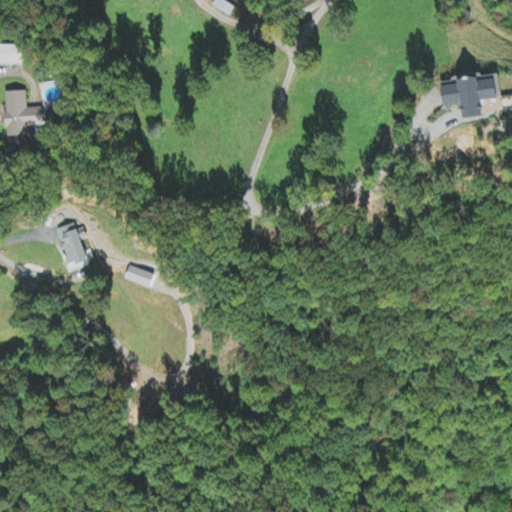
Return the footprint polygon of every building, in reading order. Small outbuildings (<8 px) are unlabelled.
[(234,18),(239,9),(224,0),(222,0),(218,8),(234,18)] [(0,66),(28,67),(28,47),(0,47),(0,66)] [(511,101),(511,78),(461,85),(464,109),(482,107),(484,121),(504,119),(502,103),(511,101)] [(10,93),(12,139),(32,138),(32,129),(47,128),(46,109),(30,110),(30,93),(10,93)] [(58,233),(73,273),(94,265),(85,241),(86,241),(79,225),(58,233)]
